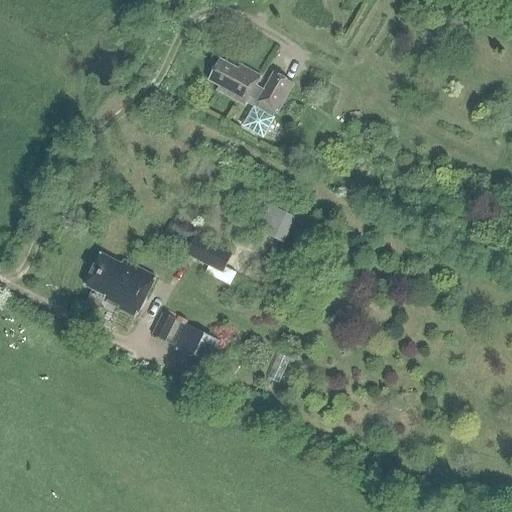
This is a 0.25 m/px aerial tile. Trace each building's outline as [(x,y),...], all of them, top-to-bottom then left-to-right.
[(253,109),(242,128),(261,140),(273,120),(270,119),(273,114),(275,116),(293,86),(273,75),(263,92),(255,87),(261,79),(240,66),(237,71),(219,61),(208,81),(218,87),(216,91),(243,107),(245,105),(253,109)] [(287,241),(299,215),(266,200),(255,226),(287,241)] [(196,237),(187,255),(208,266),(204,273),(229,286),(235,273),(225,267),(232,256),(196,237)] [(100,255),(84,286),(92,290),(85,303),(98,310),(102,301),(135,318),(155,278),(122,262),(120,265),(100,255)] [(175,321),(163,314),(152,336),(164,342),(175,321)] [(210,365),(221,343),(185,325),(174,347),(210,365)]
